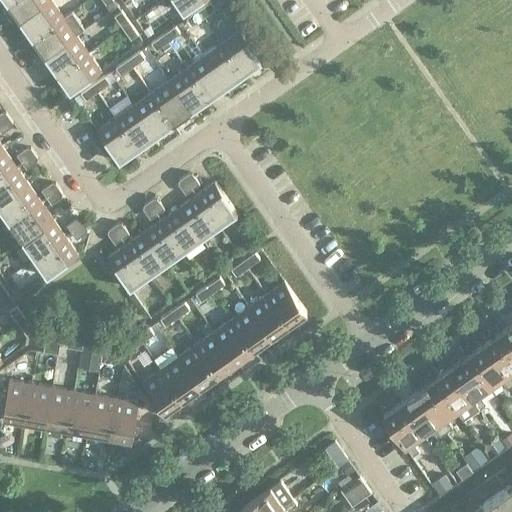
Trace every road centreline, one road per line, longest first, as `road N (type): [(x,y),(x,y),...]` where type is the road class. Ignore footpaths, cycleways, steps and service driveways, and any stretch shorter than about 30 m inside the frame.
road 1 (residential): [(218,129),(104,206),(0,60)]
road 2 (residential): [(127,511),(369,343)]
road 3 (residential): [(369,343),(218,129)]
road 4 (residential): [(400,0),(218,129)]
road 5 (residential): [(369,343),(511,245)]
